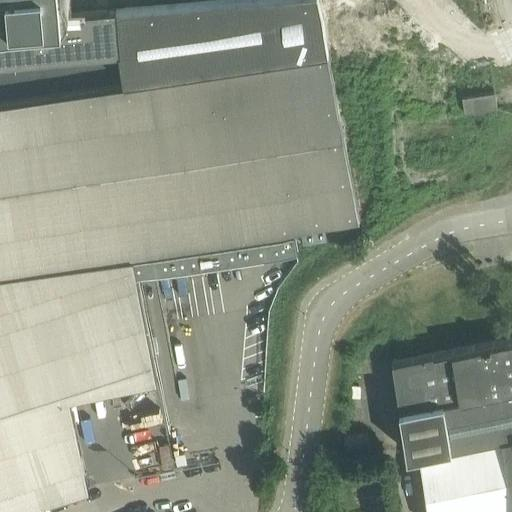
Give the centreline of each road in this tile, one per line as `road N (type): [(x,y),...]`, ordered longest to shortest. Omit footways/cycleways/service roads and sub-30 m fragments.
road 1 (unclassified): [(288,511),(328,306),(453,231),(511,221)]
road 2 (unknown): [(221,511),(229,455),(225,289)]
road 3 (residential): [(208,511),(183,493),(76,511)]
road 4 (residential): [(405,511),(384,379)]
